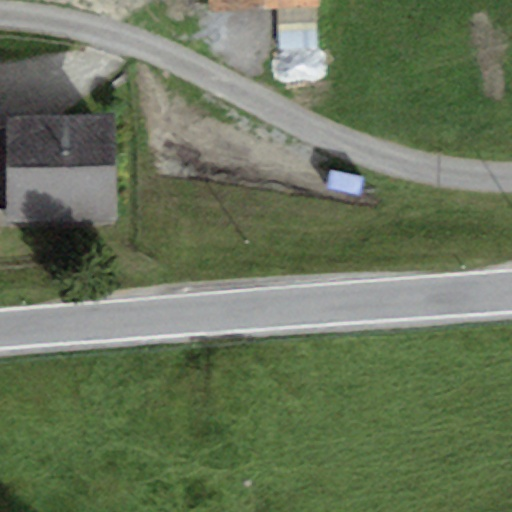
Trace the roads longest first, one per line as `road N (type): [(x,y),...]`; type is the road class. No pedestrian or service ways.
road 1 (track): [(511,183),(330,142),(189,70),(87,34),(0,22)]
road 2 (tertiary): [(0,331),(511,293)]
